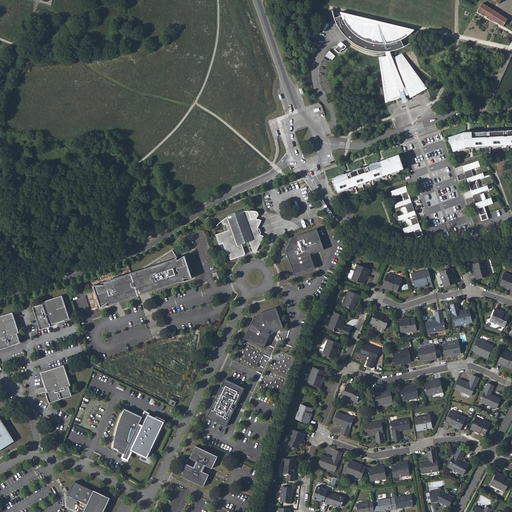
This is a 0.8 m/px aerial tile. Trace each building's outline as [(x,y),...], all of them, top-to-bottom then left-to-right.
[(483,3),(478,11),(502,27),(508,19),(495,11),(483,3)] [(379,57),(385,100),(385,103),(401,97),(403,103),(405,102),(407,102),(405,96),(409,95),(410,98),(417,94),(419,93),(427,88),(402,53),(395,56),(396,62),(394,63),(391,52),(397,50),(401,48),(404,47),(402,43),(401,40),(409,35),(414,30),(340,12),(341,16),(338,17),(335,18),(337,22),(338,26),(342,30),(346,35),(350,39),(355,43),(360,46),(366,49),(370,50),(375,51),(379,52),(385,52),(386,56),(379,57)] [(335,48),(340,53),(346,45),(341,41),(335,48)] [(329,50),(324,56),(332,61),(335,56),(329,50)] [(460,133),(460,132),(448,136),(452,150),(457,148),(458,149),(466,146),(465,145),(476,144),(476,145),(483,144),(493,143),(494,144),(501,143),(511,142),(511,143),(511,142),(511,127),(510,128),(510,129),(500,129),(492,129),(492,130),(482,131),(482,130),(474,131),(471,131),(471,132),(463,133),(463,132),(460,133)] [(333,183),(336,188),(337,188),(338,192),(348,188),(348,187),(357,184),(357,185),(365,183),(365,181),(374,178),(375,179),(382,177),(382,175),(392,172),(393,173),(399,171),(399,169),(402,168),(402,165),(403,165),(399,154),(387,158),(388,159),(378,162),(377,161),(370,164),(371,165),(361,168),(361,167),(353,170),(353,171),(344,174),(343,173),(333,177),(334,179),(333,179),(333,181),(333,182),(333,183)] [(463,164),(481,219),(488,217),(485,206),(493,202),(491,196),(483,199),(481,191),(488,188),(487,184),(479,187),(476,179),(484,176),(482,171),(473,174),(471,168),(480,165),(478,159),(463,164)] [(406,186),(390,191),(392,196),(401,193),(403,200),(394,203),(396,207),(402,205),(405,213),(399,215),(400,219),(405,218),(408,226),(403,228),(405,233),(414,231),(416,236),(423,234),(418,222),(414,210),(410,198),(406,186)] [(258,249),(265,235),(261,233),(261,232),(259,233),(257,228),(259,227),(261,221),(258,220),(256,220),(256,219),(257,218),(257,217),(258,215),(258,214),(257,213),(257,212),(256,212),(255,211),(254,211),(253,211),(250,211),(246,211),(242,212),(238,213),(234,215),(229,217),(226,220),(222,224),(224,226),(226,226),(228,230),(217,234),(221,244),(224,243),(227,250),(228,250),(232,259),(246,254),(246,253),(242,242),(250,239),(254,250),(255,249),(255,250),(258,249)] [(292,237),(285,250),(287,251),(286,252),(294,275),(315,268),(310,253),(312,252),(312,253),(324,249),(317,228),(294,236),(294,238),(292,237)] [(102,284),(92,285),(98,308),(104,304),(105,306),(184,280),(184,277),(191,278),(184,255),(177,259),(172,249),(130,273),(101,282),(102,284)] [(473,273),(474,279),(488,274),(484,260),(472,263),(474,273),(473,273)] [(370,267),(358,262),(355,269),(352,268),(351,268),(349,274),(349,275),(352,276),(352,277),(364,282),(367,273),(368,273),(370,267)] [(438,269),(442,284),(456,281),(455,274),(453,274),(451,266),(438,269)] [(422,282),(431,280),(428,268),(411,272),(414,286),(422,284),(422,282)] [(387,271),(382,285),(388,287),(389,286),(397,289),(402,277),(387,271)] [(511,274),(503,272),(499,283),(508,286),(508,287),(511,288),(511,274)] [(347,291),(341,306),(353,310),(356,301),(357,302),(359,295),(347,291)] [(69,318),(62,295),(41,301),(42,303),(32,306),(40,329),(50,325),(49,324),(52,323),(52,321),(55,320),(55,322),(64,320),(69,318)] [(450,304),(455,325),(470,322),(468,309),(458,310),(457,303),(450,304)] [(494,306),(489,320),(503,326),(508,314),(500,310),(500,309),(494,306)] [(244,338),(264,348),(270,334),(268,332),(270,329),(273,332),(283,328),(276,307),(257,314),(258,315),(255,318),(254,317),(244,338)] [(375,309),(370,322),(384,327),(388,316),(380,313),(381,311),(375,309)] [(426,323),(427,332),(444,329),(441,311),(434,312),(436,320),(426,323)] [(0,315),(0,348),(20,342),(16,333),(18,332),(12,312),(0,315)] [(332,312),(326,328),(346,335),(349,328),(340,325),(344,316),(332,312)] [(398,321),(401,333),(416,330),(414,319),(405,321),(405,319),(398,321)] [(327,338),(321,353),(334,358),(337,352),(335,351),(339,343),(327,338)] [(494,344),(477,338),(473,348),(482,352),(482,353),(489,356),(494,344)] [(443,343),(446,355),(455,353),(455,355),(461,353),(458,340),(443,343)] [(362,343),(358,352),(367,356),(364,364),(371,367),(378,349),(362,343)] [(419,347),(421,359),(431,357),(431,358),(437,357),(434,344),(419,347)] [(392,351),(395,363),(405,361),(405,362),(412,361),(408,348),(392,351)] [(511,353),(503,350),(498,363),(504,365),(504,364),(511,367),(511,353)] [(40,372),(42,378),(45,386),(47,385),(48,388),(46,389),(47,392),(46,392),(49,403),(72,395),(68,386),(70,385),(63,365),(40,372)] [(312,365),(306,380),(320,385),(322,378),(320,378),(324,369),(312,365)] [(469,384),(459,379),(455,389),(472,396),(480,378),(473,375),(469,384)] [(244,388),(225,378),(216,396),(217,396),(216,400),(215,399),(206,417),(226,426),(234,409),(233,408),(235,405),(236,405),(244,388)] [(425,382),(427,395),(442,392),(439,378),(434,380),(434,381),(425,382)] [(346,382),(341,395),(356,400),(360,389),(354,386),(354,385),(346,382)] [(400,387),(403,399),(418,397),(415,383),(409,384),(409,385),(400,387)] [(489,383),(480,400),(496,407),(500,399),(490,394),(494,385),(489,383)] [(375,392),(377,404),(392,401),(389,387),(383,389),(383,390),(375,392)] [(302,401),(296,416),(309,421),(312,414),(311,414),(313,406),(302,401)] [(146,420),(142,419),(142,417),(125,409),(124,411),(122,415),(121,419),(119,423),(118,429),(117,431),(117,434),(116,438),(116,440),(115,445),(115,448),(115,449),(115,448),(120,450),(119,451),(126,454),(129,447),(132,448),(132,449),(147,457),(163,424),(147,416),(146,420)] [(338,410),(333,421),(344,425),(341,433),(347,435),(354,416),(338,410)] [(451,411),(445,422),(454,426),(453,427),(459,430),(465,419),(451,411)] [(414,417),(416,431),(423,430),(423,429),(431,427),(429,415),(414,417)] [(474,417),(468,430),(474,432),(474,431),(483,435),(489,424),(474,417)] [(391,420),(394,439),(399,439),(398,430),(409,428),(407,418),(391,420)] [(0,448),(13,441),(0,419),(0,448)] [(366,422),(367,434),(376,433),(378,442),(385,441),(382,420),(366,422)] [(303,439),(305,433),(292,428),(289,434),(288,433),(285,434),(283,441),(286,442),(286,443),(299,447),(302,439),(303,439)] [(218,456),(195,445),(190,457),(197,461),(198,461),(195,467),(194,467),(187,463),(181,476),(203,486),(209,474),(202,471),(201,470),(204,464),(205,465),(212,468),(218,456)] [(132,448),(129,447),(126,454),(124,459),(127,460),(132,449),(132,448)] [(461,448),(449,466),(464,476),(471,465),(463,460),(468,452),(461,448)] [(324,455),(320,465),(336,471),(343,452),(337,450),(334,458),(324,455)] [(421,462),(423,474),(440,472),(437,451),(428,451),(430,461),(421,462)] [(286,456),(284,470),(287,471),(287,477),(295,478),(297,458),(286,456)] [(347,473),(362,479),(366,468),(357,465),(358,462),(351,460),(347,473)] [(394,466),(395,478),(410,476),(408,462),(402,462),(403,464),(394,466)] [(370,469),(372,481),(387,479),(385,465),(379,466),(379,468),(370,469)] [(495,473),(490,483),(504,490),(510,478),(503,475),(502,476),(495,473)] [(103,511),(110,497),(75,480),(68,494),(87,503),(82,511),(103,511)] [(282,484),(280,499),(292,500),(293,494),(292,494),(292,490),(293,490),(294,485),(282,484)] [(314,497),(329,503),(333,492),(328,489),(328,488),(318,485),(314,497)] [(443,504),(448,507),(453,496),(444,490),(431,492),(432,503),(438,503),(437,504),(441,506),(443,504)] [(346,496),(333,491),(333,492),(329,503),(333,504),(333,503),(342,506),(346,496)] [(412,495),(395,498),(397,508),(413,506),(412,495)] [(379,511),(397,508),(395,498),(378,500),(379,511)] [(357,511),(369,511),(374,511),(373,501),(356,503),(357,511)] [(489,511),(490,511),(491,510),(492,507),(486,504),(484,508),(475,503),(469,511),(489,511)]
